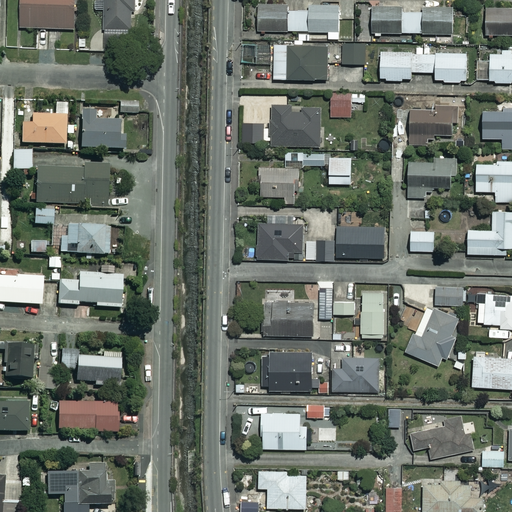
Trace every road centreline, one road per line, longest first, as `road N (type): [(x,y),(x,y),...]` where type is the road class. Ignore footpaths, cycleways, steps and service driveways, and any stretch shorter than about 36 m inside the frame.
road 1 (residential): [(221,0),(217,270)]
road 2 (residential): [(166,330),(170,79)]
road 3 (residential): [(217,270),(215,511)]
road 4 (residential): [(0,74),(170,79)]
road 5 (residential): [(384,273),(217,270)]
road 6 (residential): [(0,321),(166,330)]
road 7 (residential): [(0,447),(164,447)]
